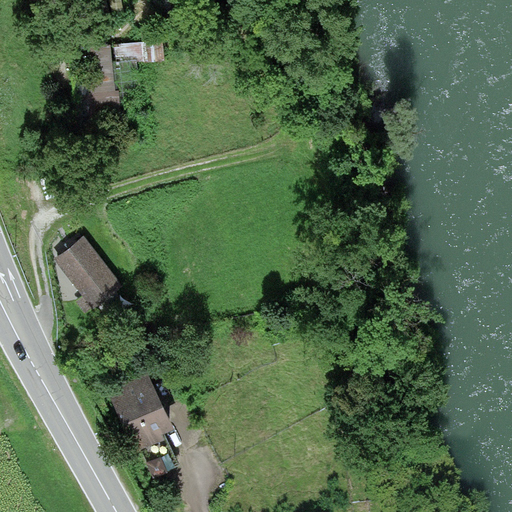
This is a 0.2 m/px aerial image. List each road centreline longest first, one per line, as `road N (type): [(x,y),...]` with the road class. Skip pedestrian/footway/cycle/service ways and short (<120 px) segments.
road 1 (track): [(24,344),(48,324),(38,227),(62,209),(153,178),(252,156),(280,142),(293,121),(292,102),(226,0)]
road 2 (primary): [(0,289),(116,511)]
